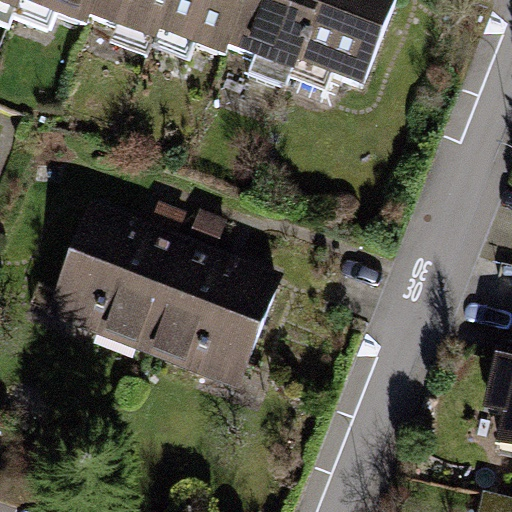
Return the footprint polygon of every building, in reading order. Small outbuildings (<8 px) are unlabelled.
[(79,0),(15,0),(72,20),(79,0)] [(159,0),(80,0),(75,13),(146,38),(159,0)] [(239,0),(159,0),(149,30),(220,55),(239,0)] [(319,0),(239,0),(223,46),(293,72),(319,0)] [(399,0),(319,0),(296,67),(366,92),(399,0)] [(281,285),(88,208),(44,317),(237,393),(281,285)] [(511,358),(499,356),(483,417),(511,424),(511,435),(507,455),(511,456),(511,478),(507,497),(511,498),(511,358)] [(511,511),(511,499),(481,492),(476,511),(511,511)]
